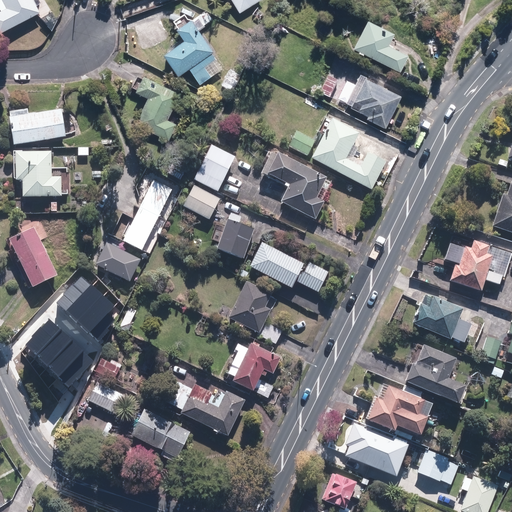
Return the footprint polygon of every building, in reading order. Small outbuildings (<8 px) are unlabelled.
[(0,11),(0,33),(40,12),(33,0),(2,0),(7,7),(0,11)] [(231,0),(239,12),(259,0),(231,0)] [(177,76),(189,69),(199,84),(210,77),(204,66),(216,58),(190,19),(176,29),(184,41),(163,55),(177,76)] [(367,20),(353,49),(400,72),(408,55),(388,45),(394,33),(367,20)] [(338,80),(327,74),(317,91),(328,98),(338,80)] [(135,92),(147,98),(135,124),(168,140),(176,124),(167,120),(180,93),(143,75),(135,92)] [(401,95),(364,77),(349,107),(386,126),(401,95)] [(9,120),(13,146),(65,138),(61,111),(9,120)] [(359,135),(331,120),(311,159),(371,191),(386,162),(368,153),(360,168),(345,160),(359,135)] [(315,141),(296,132),(288,147),(307,157),(315,141)] [(193,181),(217,192),(235,158),(211,146),(193,181)] [(88,147),(77,147),(77,157),(89,157),(88,147)] [(22,182),(22,198),(62,197),(61,177),(52,178),(51,152),(15,153),(16,182),(22,182)] [(317,198),(327,178),(277,154),(267,175),(289,186),(280,203),(315,220),(324,202),(317,198)] [(511,181),(506,195),(502,194),(491,226),(511,233),(511,181)] [(124,242),(142,251),(171,192),(153,183),(124,242)] [(193,186),(183,207),(209,220),(219,200),(193,186)] [(243,259),(254,230),(227,220),(216,250),(243,259)] [(32,289),(57,277),(34,229),(9,240),(32,289)] [(453,265),(448,280),(479,291),(491,256),(485,254),(488,246),(472,241),(470,248),(464,246),(457,266),(453,265)] [(141,260),(106,243),(95,265),(130,282),(141,260)] [(262,244),(250,268),(291,289),(303,264),(262,244)] [(327,273),(309,264),(300,284),(318,293),(327,273)] [(92,285),(82,276),(56,303),(66,312),(92,285)] [(228,319),(258,333),(256,336),(275,345),(282,331),(264,323),(270,310),(264,308),(271,295),(245,283),(228,319)] [(103,295),(92,285),(66,312),(77,322),(103,295)] [(114,305),(103,295),(77,322),(89,333),(108,313),(114,305)] [(458,319),(462,308),(432,296),(428,306),(419,303),(411,323),(450,339),(450,337),(463,343),(470,324),(458,319)] [(136,312),(128,308),(120,328),(128,332),(136,312)] [(115,320),(108,313),(89,333),(98,342),(109,330),(107,329),(115,320)] [(60,329),(50,319),(25,345),(35,355),(60,329)] [(72,340),(60,329),(35,355),(47,366),(72,340)] [(501,341),(487,337),(481,354),(496,358),(501,341)] [(83,351),(72,340),(47,366),(58,377),(83,351)] [(252,392),(263,370),(272,374),(279,358),(250,344),(232,382),(252,392)] [(422,344),(413,365),(411,364),(403,381),(456,403),(464,385),(447,378),(455,358),(422,344)] [(94,361),(83,351),(58,377),(68,388),(94,361)] [(111,360),(109,364),(100,359),(94,372),(114,382),(119,373),(122,366),(111,360)] [(504,370),(493,365),(489,375),(500,379),(504,370)] [(128,398),(97,383),(87,401),(119,416),(128,398)] [(387,385),(381,400),(375,397),(366,420),(393,431),(395,425),(419,434),(426,417),(418,413),(424,400),(387,385)] [(180,414),(227,437),(244,401),(226,393),(218,410),(189,396),(180,414)] [(189,433),(143,410),(130,436),(176,459),(189,433)] [(397,476),(410,445),(353,422),(344,445),(348,446),(344,455),(397,476)] [(451,484),(459,466),(447,461),(448,458),(429,450),(428,453),(425,452),(417,472),(440,481),(440,480),(451,484)] [(344,508),(354,481),(333,473),(322,499),(344,508)] [(461,511),(486,511),(496,486),(472,477),(460,507),(459,511),(461,511)]
